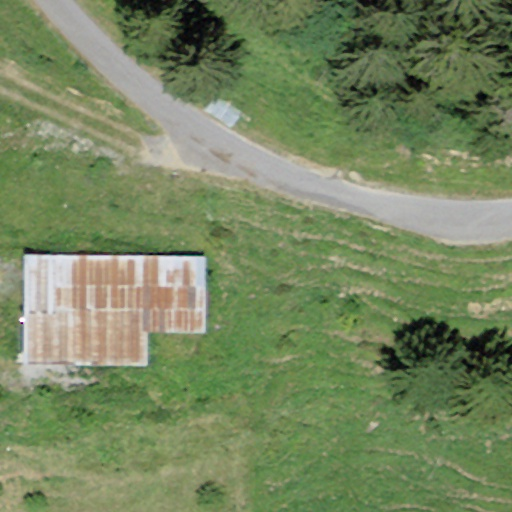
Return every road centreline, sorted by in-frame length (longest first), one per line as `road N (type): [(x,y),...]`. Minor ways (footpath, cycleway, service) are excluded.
road 1 (unclassified): [(511,212),(384,207),(244,155),(148,92),(52,0)]
road 2 (track): [(220,139),(197,150),(164,148),(118,135),(0,78)]
